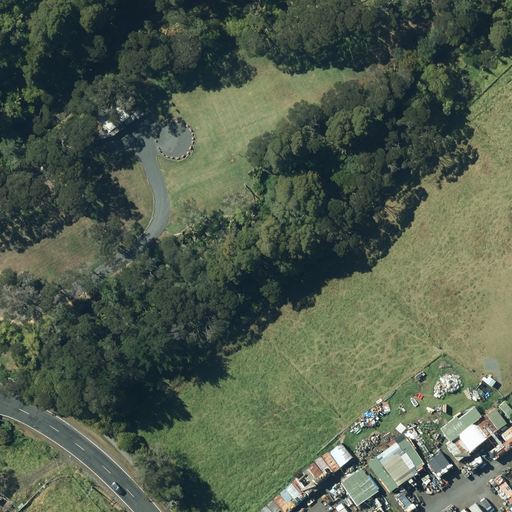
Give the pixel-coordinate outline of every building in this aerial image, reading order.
[(130,117),(120,102),(111,108),(122,123),(130,117)] [(145,114),(141,109),(130,117),(122,123),(111,108),(105,113),(116,127),(108,133),(95,133),(0,188),(0,195),(96,140),(110,139),(145,114)] [(116,127),(105,113),(97,119),(108,133),(116,127)] [(337,473),(325,456),(317,461),(330,478),(337,473)] [(401,484),(381,458),(374,464),(394,489),(401,484)] [(322,481),(310,467),(305,472),(316,486),(322,481)]
